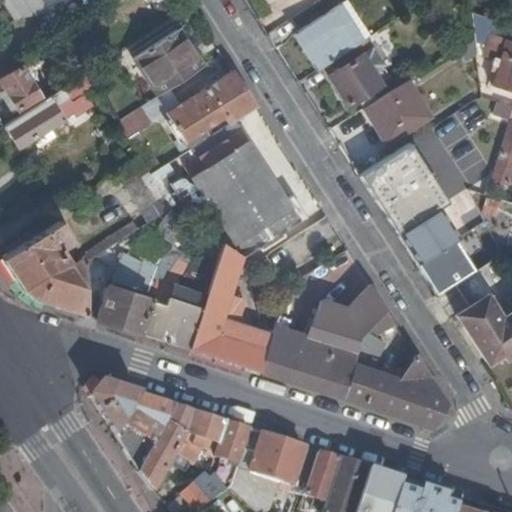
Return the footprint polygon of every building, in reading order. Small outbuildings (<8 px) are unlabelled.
[(36,0),(0,0),(11,16),(45,13),(36,0)] [(346,1),(300,31),(323,67),(367,38),(370,36),(346,1)] [(474,38),(477,53),(486,56),(493,34),(501,36),(505,22),(487,16),(472,12),(474,38)] [(173,31),(196,68),(203,64),(179,28),(173,31)] [(155,94),(167,87),(196,68),(173,31),(133,58),(155,94)] [(294,34),(317,71),(323,67),(300,31),(294,34)] [(493,34),(486,56),(500,60),(493,86),(511,92),(511,39),(501,36),(493,34)] [(0,57),(11,51),(1,36),(0,35),(0,57)] [(367,38),(323,67),(348,105),(380,85),(374,74),(385,67),(367,38)] [(466,61),(477,54),(477,53),(474,38),(457,48),(466,61)] [(0,66),(0,121),(2,125),(3,125),(12,119),(9,113),(38,93),(14,57),(0,66)] [(117,71),(108,57),(82,74),(91,87),(117,71)] [(173,141),(181,153),(196,143),(208,136),(202,128),(221,116),(227,124),(232,120),(253,107),(230,71),(179,104),(165,114),(179,137),(173,141)] [(82,74),(12,119),(3,125),(18,147),(34,137),(37,142),(52,132),(49,128),(63,119),(54,104),(66,96),(70,102),(91,87),(82,74)] [(401,83),(365,106),(386,140),(422,117),(401,83)] [(139,105),(141,107),(169,89),(167,87),(155,94),(139,105)] [(169,89),(141,107),(151,123),(165,114),(179,104),(169,89)] [(494,113),(510,118),(511,111),(511,105),(497,101),(494,113)] [(113,121),(115,123),(141,107),(139,105),(113,121)] [(115,123),(136,155),(148,174),(159,167),(136,132),(151,123),(141,107),(115,123)] [(196,143),(202,154),(239,131),(232,120),(227,124),(208,136),(196,143)] [(511,169),(511,121),(493,179),(507,184),(511,169)] [(214,214),(203,230),(221,243),(241,256),(257,247),(259,249),(281,234),(280,231),(303,216),(290,195),(283,199),(239,131),(202,154),(183,167),(214,214)] [(408,143),(359,175),(397,234),(438,207),(447,202),(408,143)] [(136,155),(113,170),(147,222),(170,207),(148,174),(136,155)] [(202,229),(170,207),(156,229),(188,250),(202,229)] [(438,207),(397,234),(416,263),(418,262),(456,238),(458,237),(438,207)] [(58,220),(0,257),(0,258),(21,291),(31,299),(83,315),(81,266),(137,229),(134,223),(129,225),(84,253),(86,255),(81,259),(80,257),(67,266),(56,249),(70,239),(58,220)] [(195,243),(217,257),(221,243),(203,230),(195,243)] [(456,238),(418,262),(438,293),(455,282),(476,269),(456,238)] [(200,308),(186,348),(257,371),(269,333),(233,321),(242,298),(228,294),(241,256),(221,243),(217,257),(200,308)] [(287,269),(294,280),(322,262),(315,251),(287,269)] [(511,254),(503,252),(476,269),(455,282),(470,305),(456,314),(485,360),(499,351),(503,357),(511,351),(511,254)] [(131,290),(137,274),(121,259),(109,289),(115,291),(118,285),(122,287),(131,290)] [(105,287),(94,319),(169,343),(186,348),(200,308),(169,298),(172,286),(148,278),(152,265),(141,261),(137,274),(131,290),(132,290),(140,293),(139,298),(131,295),(121,292),(122,287),(118,285),(115,291),(109,289),(105,287)] [(295,355),(287,381),(341,398),(352,361),(355,349),(358,338),(369,326),(384,310),(368,285),(346,308),(319,301),(309,326),(315,328),(310,343),(311,344),(306,358),(295,355)] [(131,290),(122,287),(121,292),(131,295),(132,290),(131,290)] [(377,336),(395,326),(384,310),(369,326),(375,334),(377,336)] [(269,333),(257,371),(287,381),(295,355),(306,358),(311,344),(310,343),(304,342),(306,336),(283,330),(287,318),(275,315),(269,333)] [(358,338),(355,349),(366,353),(375,334),(369,326),(358,338)] [(352,361),(341,398),(382,411),(429,427),(444,402),(412,354),(396,377),(352,361)] [(101,420),(128,461),(142,434),(122,421),(136,396),(98,384),(87,397),(101,420)] [(128,461),(136,473),(172,408),(136,396),(122,421),(142,434),(128,461)] [(136,473),(150,493),(172,451),(192,463),(198,449),(203,451),(202,455),(212,458),(223,424),(172,408),(136,473)] [(223,424),(212,458),(219,461),(214,477),(216,480),(224,491),(227,490),(245,431),(223,424)] [(315,454),(245,431),(227,490),(249,511),(268,511),(261,504),(267,480),(287,487),(286,494),(301,499),(301,497),(315,454)] [(336,461),(315,454),(301,497),(322,503),(336,461)] [(349,465),(336,461),(322,503),(319,511),(351,511),(366,470),(349,465)] [(375,511),(387,477),(366,470),(351,511),(361,511),(362,509),(370,511),(375,511)] [(162,511),(194,511),(217,497),(198,480),(188,489),(162,511)] [(212,482),(220,494),(224,491),(216,480),(212,482)] [(418,487),(398,481),(396,487),(416,494),(418,487)] [(436,511),(438,511),(444,495),(418,487),(416,494),(396,487),(387,511),(436,511)] [(451,511),(456,499),(444,495),(438,511),(436,511),(451,511)] [(465,511),(469,503),(456,499),(451,511),(465,511)] [(495,511),(469,503),(465,511),(495,511)]
